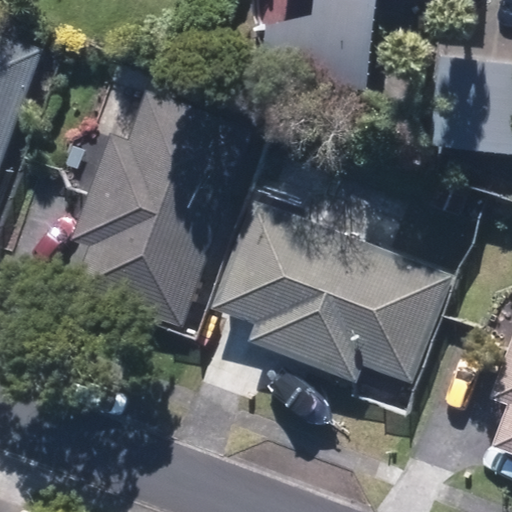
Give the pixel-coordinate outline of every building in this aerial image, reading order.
[(313,0),(311,16),(267,25),(260,79),(370,92),(380,0),(313,0)] [(0,193),(52,55),(0,35),(0,193)] [(511,64),(449,59),(442,145),(511,151),(511,64)] [(98,243),(83,285),(192,328),(267,139),(151,93),(136,132),(125,127),(119,141),(117,139),(114,138),(111,137),(108,136),(105,136),(102,136),(99,136),(96,137),(93,138),(90,139),(88,140),(85,142),(83,144),(81,146),(79,148),(77,151),(76,154),(75,156),(74,159),(73,162),(73,165),(73,168),(74,171),(74,174),(75,177),(77,180),(78,183),(80,185),(82,187),(84,189),(87,191),(89,193),(92,194),(95,195),(98,196),(85,238),(98,243)] [(464,277),(263,203),(227,302),(264,316),(256,337),(366,378),(371,363),(425,383),(464,277)] [(511,364),(501,397),(511,400),(511,416),(502,447),(511,450),(511,364)]
